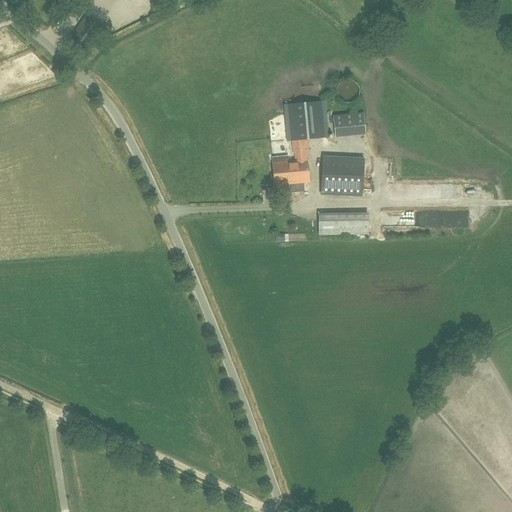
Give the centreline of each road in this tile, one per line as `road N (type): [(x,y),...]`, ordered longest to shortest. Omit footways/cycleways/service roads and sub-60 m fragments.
road 1 (unclassified): [(282,511),(110,103),(0,6)]
road 2 (track): [(282,511),(0,385)]
